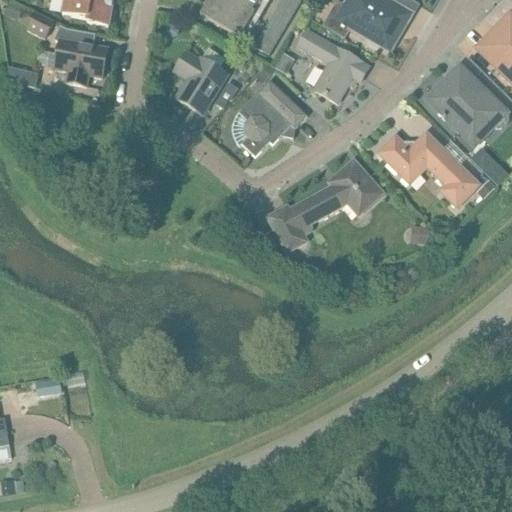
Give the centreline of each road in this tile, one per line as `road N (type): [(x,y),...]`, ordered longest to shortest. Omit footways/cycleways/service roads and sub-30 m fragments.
road 1 (residential): [(465,0),(351,142),(279,182),(235,190),(215,186),(130,127),(116,92),(156,0)]
road 2 (tertiary): [(86,511),(163,497),(255,462),(388,387),(511,297)]
